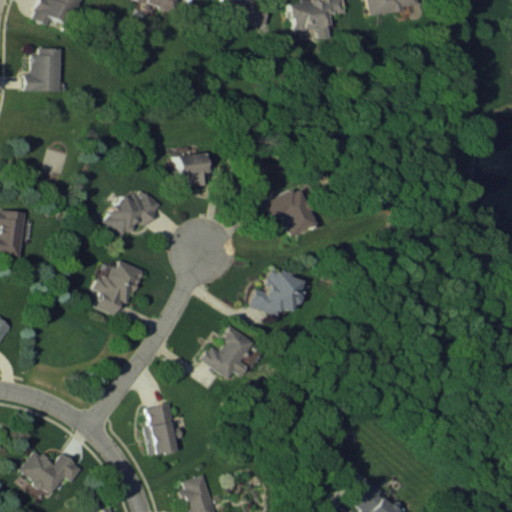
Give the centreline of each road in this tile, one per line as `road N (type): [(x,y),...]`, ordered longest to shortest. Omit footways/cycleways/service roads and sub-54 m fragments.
road 1 (residential): [(91,429),(165,329),(205,248)]
road 2 (residential): [(0,390),(43,399),(91,429),(123,465),(144,511)]
